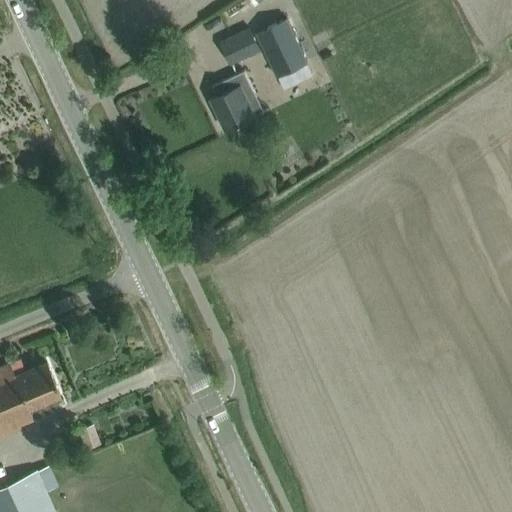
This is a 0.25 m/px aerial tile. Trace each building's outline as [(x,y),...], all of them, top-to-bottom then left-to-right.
[(277,20),(256,30),(277,74),(284,71),(307,60),(286,16),(277,20)] [(250,26),(220,40),(231,62),(260,48),(261,48),(251,26),(250,26)] [(244,68),(230,75),(212,83),(217,94),(212,96),(226,127),(254,113),(243,89),(252,85),(244,68)] [(0,366),(0,432),(1,432),(19,425),(17,421),(31,415),(27,406),(59,393),(47,361),(25,370),(20,358),(0,366)] [(93,422),(78,427),(85,446),(100,440),(93,422)] [(0,511),(54,511),(44,490),(57,484),(48,464),(0,486),(0,511)]
